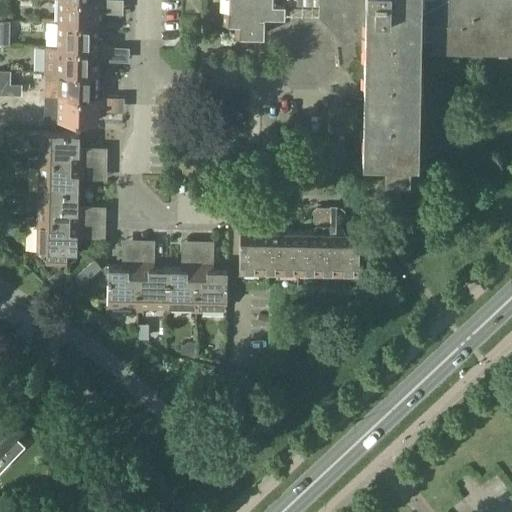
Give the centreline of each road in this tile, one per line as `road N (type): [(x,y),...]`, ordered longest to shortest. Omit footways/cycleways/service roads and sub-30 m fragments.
road 1 (tertiary): [(284,511),(511,298)]
road 2 (residential): [(233,210),(126,209),(144,82)]
